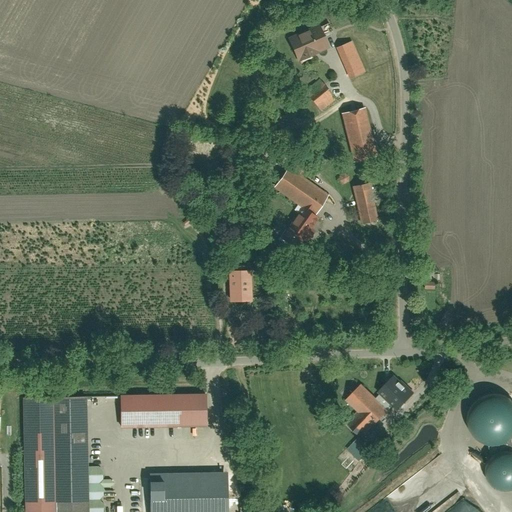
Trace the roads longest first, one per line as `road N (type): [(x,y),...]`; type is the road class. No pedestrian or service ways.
road 1 (residential): [(0,360),(404,348)]
road 2 (unclassified): [(377,0),(404,78),(404,348)]
